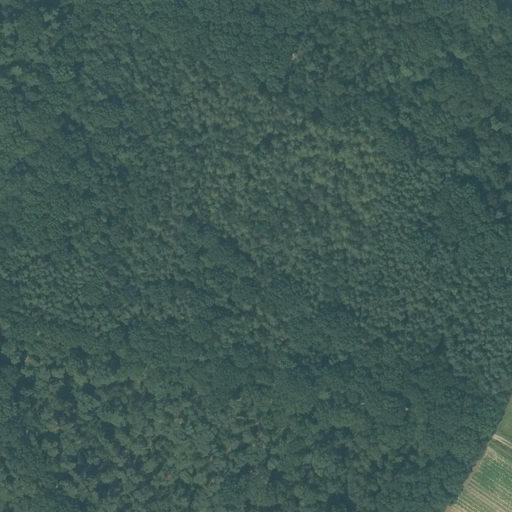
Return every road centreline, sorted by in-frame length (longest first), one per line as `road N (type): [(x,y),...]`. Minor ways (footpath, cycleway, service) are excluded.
road 1 (track): [(511,448),(458,418),(0,313)]
road 2 (track): [(0,185),(69,0)]
road 3 (track): [(64,511),(0,397)]
